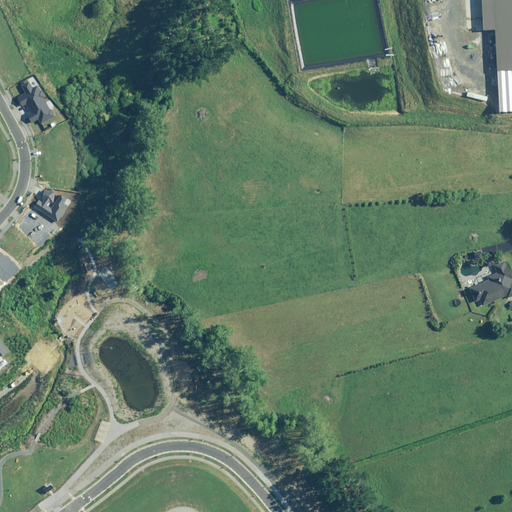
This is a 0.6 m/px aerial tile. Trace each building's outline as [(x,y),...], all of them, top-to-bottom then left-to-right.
[(511,0),(493,0),(498,66),(511,65),(511,0)] [(511,73),(497,74),(500,112),(511,111),(511,73)] [(32,88),(28,82),(22,86),(26,93),(17,98),(22,106),(26,104),(31,113),(27,115),(31,123),(39,118),(41,123),(56,115),(53,110),(50,111),(43,98),(45,96),(39,84),(32,88)] [(44,190),(43,202),(54,203),(55,191),(44,190)] [(38,200),(34,207),(57,222),(71,202),(60,195),(51,209),(38,200)] [(484,261),(487,267),(496,264),(494,258),(484,261)] [(469,288),(478,308),(507,295),(508,298),(511,296),(511,273),(506,260),(496,264),(494,265),(497,272),(489,276),(490,279),(469,288)]
